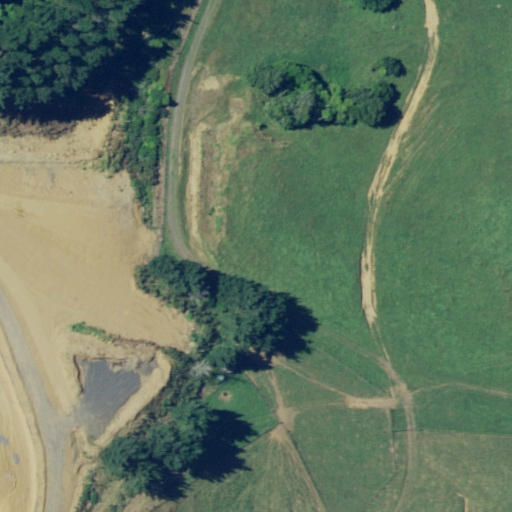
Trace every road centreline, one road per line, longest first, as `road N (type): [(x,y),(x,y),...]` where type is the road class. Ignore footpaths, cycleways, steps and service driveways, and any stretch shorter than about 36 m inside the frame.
road 1 (track): [(276,0),(201,85),(211,265),(399,369)]
road 2 (track): [(399,369),(477,511)]
road 3 (track): [(386,511),(399,369)]
